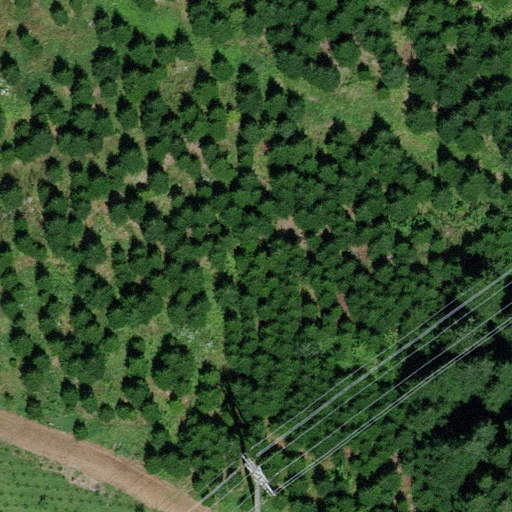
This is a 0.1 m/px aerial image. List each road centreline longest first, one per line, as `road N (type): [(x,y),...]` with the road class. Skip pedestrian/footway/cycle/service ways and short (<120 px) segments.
road 1 (track): [(511,175),(101,0)]
road 2 (track): [(0,417),(60,438),(205,511)]
